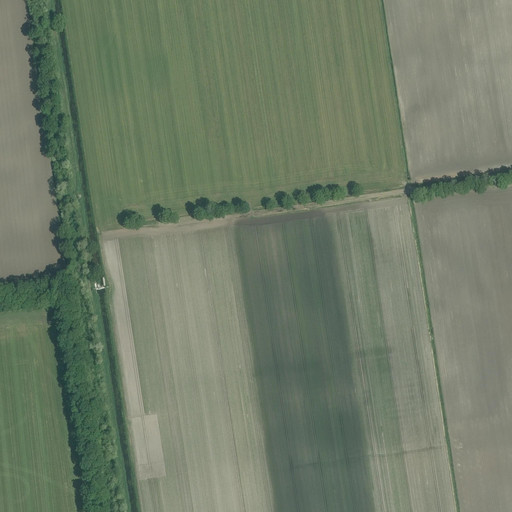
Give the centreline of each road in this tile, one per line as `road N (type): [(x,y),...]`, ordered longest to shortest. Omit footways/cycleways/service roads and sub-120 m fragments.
road 1 (track): [(50,0),(126,511)]
road 2 (track): [(204,219),(511,173)]
road 3 (track): [(258,205),(511,167)]
